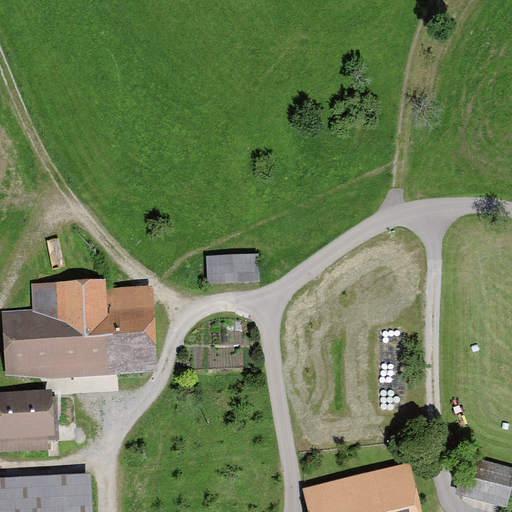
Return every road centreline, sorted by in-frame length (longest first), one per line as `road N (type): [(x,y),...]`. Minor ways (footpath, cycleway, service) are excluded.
road 1 (track): [(0,80),(28,150),(96,238),(185,301),(266,299)]
road 2 (track): [(283,511),(262,335),(266,299),(296,266),(367,218)]
road 3 (track): [(367,218),(389,180),(399,80),(428,0)]
road 4 (track): [(367,218),(425,204),(476,202),(511,212)]
